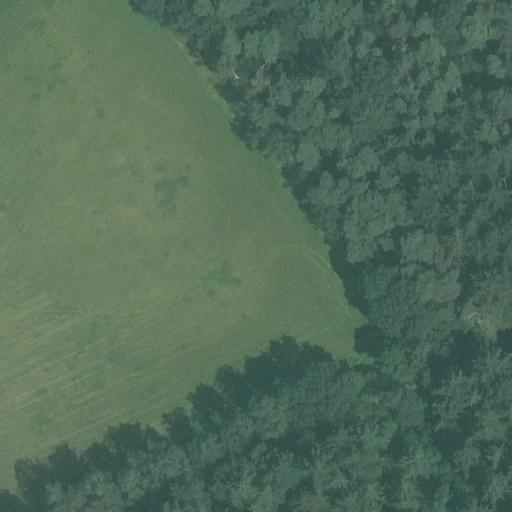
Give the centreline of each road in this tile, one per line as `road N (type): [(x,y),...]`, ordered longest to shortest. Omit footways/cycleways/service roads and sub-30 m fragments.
road 1 (track): [(262,0),(511,323)]
road 2 (track): [(154,511),(511,347)]
